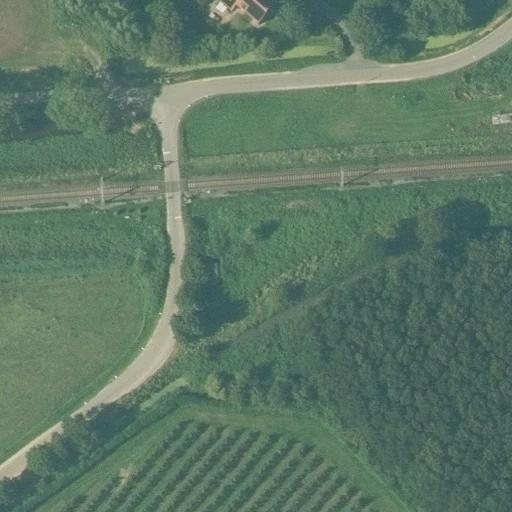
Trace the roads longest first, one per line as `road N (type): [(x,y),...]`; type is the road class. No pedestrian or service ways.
road 1 (unclassified): [(0,499),(119,401),(152,352),(176,233),(164,102)]
road 2 (unclassified): [(164,102),(426,73),(511,48)]
road 3 (unclassified): [(0,112),(164,102)]
